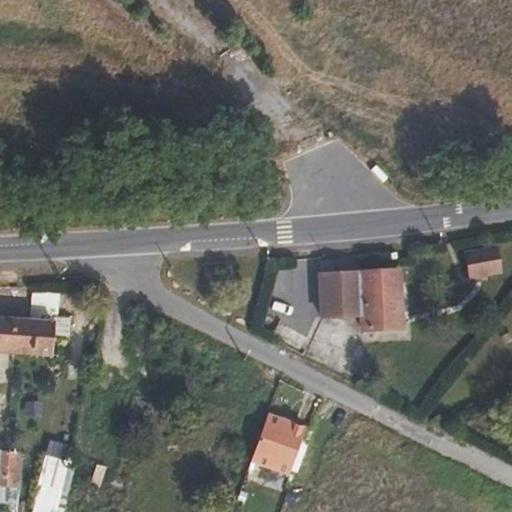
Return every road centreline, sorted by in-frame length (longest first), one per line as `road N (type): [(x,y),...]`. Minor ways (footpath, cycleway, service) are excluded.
road 1 (unclassified): [(102,237),(156,301),(511,479)]
road 2 (unclassified): [(102,237),(355,228),(511,202)]
road 3 (track): [(355,228),(303,143),(143,0)]
